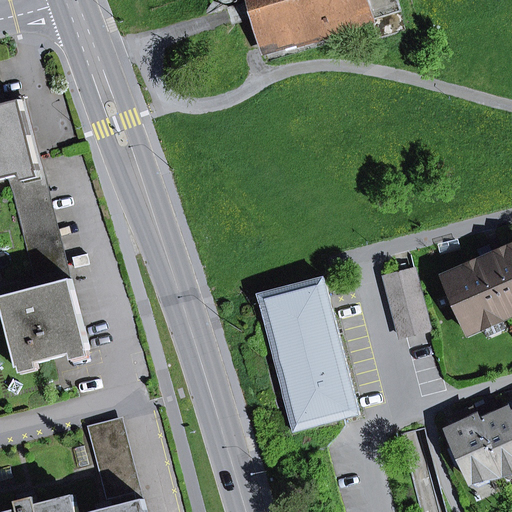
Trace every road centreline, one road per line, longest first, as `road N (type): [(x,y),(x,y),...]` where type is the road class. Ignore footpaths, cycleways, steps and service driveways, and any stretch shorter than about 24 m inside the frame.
road 1 (primary): [(71,0),(244,511)]
road 2 (residential): [(383,511),(363,443),(399,410),(359,254)]
